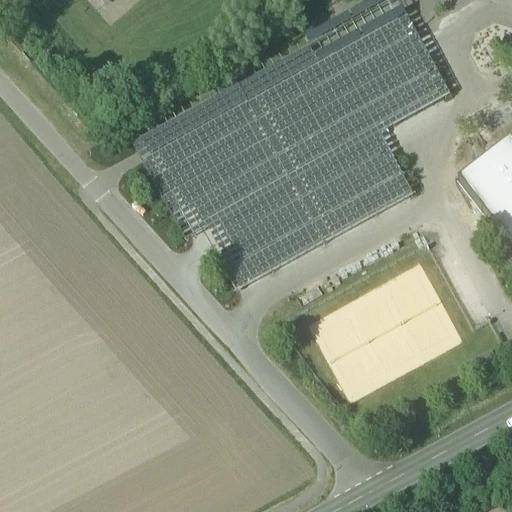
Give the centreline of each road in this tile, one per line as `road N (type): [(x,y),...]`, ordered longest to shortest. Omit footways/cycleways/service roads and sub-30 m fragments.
road 1 (residential): [(366,498),(0,77)]
road 2 (secondary): [(366,498),(511,419)]
